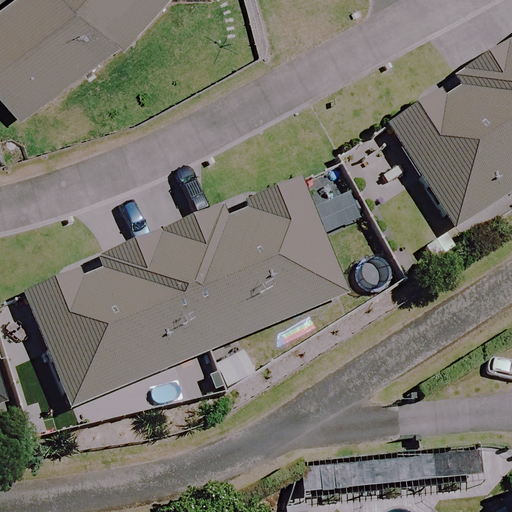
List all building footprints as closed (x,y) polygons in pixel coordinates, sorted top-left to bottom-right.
[(0,83),(35,129),(140,48),(180,0),(14,0),(0,11),(0,83)] [(511,195),(511,42),(376,136),(445,239),(511,195)] [(338,306),(291,188),(10,300),(56,416),(338,306)] [(295,476),(297,511),(299,511),(467,498),(464,462),(295,476)] [(511,511),(511,497),(501,503),(504,511),(511,511)]
